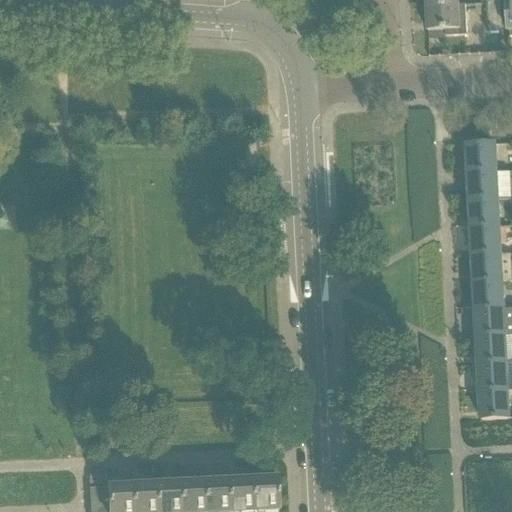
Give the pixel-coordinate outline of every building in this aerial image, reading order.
[(458,5),(426,7),(427,21),(428,31),(445,30),(445,37),(445,38),(467,37),(465,6),(458,7),(458,5)] [(500,6),(487,7),(488,33),(502,32),(501,15),(500,6)] [(467,147),(469,175),(496,173),(494,145),(467,147)] [(496,173),(469,175),(470,202),(497,201),(511,200),(510,173),(496,174),(496,173)] [(470,202),(472,229),(499,228),(497,201),(470,202)] [(6,214),(0,213),(0,228),(4,229),(9,222),(6,214)] [(472,229),(473,257),(500,255),(499,228),(472,229)] [(473,257),(475,284),(502,283),(500,255),(473,257)] [(475,284),(476,311),(503,310),(502,283),(475,284)] [(511,309),(503,310),(476,311),(477,339),(504,337),(511,336),(511,309)] [(477,339),(479,366),(506,365),(504,337),(477,339)] [(511,364),(506,365),(479,366),(480,393),(507,392),(507,393),(511,393),(511,364)] [(69,390),(59,391),(59,397),(60,407),(60,415),(70,415),(69,390)] [(507,392),(480,393),(482,421),(509,420),(507,393),(507,392)] [(276,480),(252,481),(253,511),(276,511),(277,511),(278,511),(276,480)] [(253,511),(252,481),(228,482),(229,511),(253,511)] [(229,511),(228,482),(204,484),(205,511),(229,511)] [(205,511),(204,484),(180,485),(180,511),(205,511)] [(180,511),(180,485),(156,486),(156,511),(180,511)] [(156,511),(156,486),(131,487),(132,511),(156,511)] [(132,511),(131,487),(88,490),(88,511),(132,511)]
